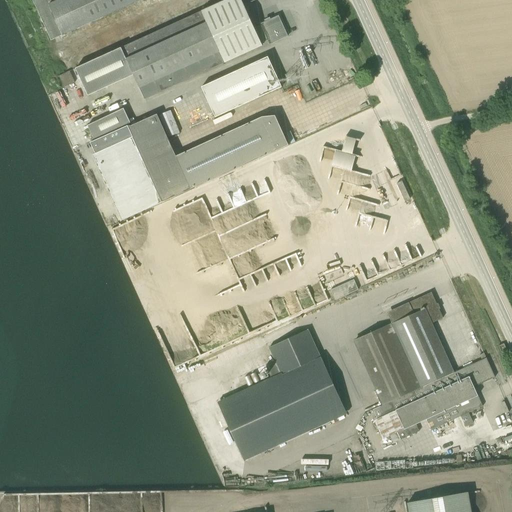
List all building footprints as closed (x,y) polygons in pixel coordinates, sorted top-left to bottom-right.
[(32,0),(37,10),(51,40),(139,0),(32,0)] [(134,75),(145,100),(262,46),(261,43),(268,40),(270,45),(288,36),(279,16),(260,24),(261,25),(254,28),(241,0),(226,0),(76,69),(88,96),(134,75)] [(267,57),(201,87),(214,118),(281,87),(267,57)] [(64,88),(75,83),(70,71),(59,77),(64,88)] [(94,140),(130,123),(124,109),(88,126),(94,140)] [(131,126),(128,126),(91,143),(96,154),(133,137),(133,138),(104,152),(112,171),(108,173),(118,195),(117,195),(127,217),(163,200),(253,159),(241,132),(178,161),(157,115),(131,126)] [(314,303),(329,296),(317,269),(302,275),(314,303)] [(331,290),(335,300),(358,290),(354,280),(331,290)] [(382,404),(454,373),(431,323),(443,318),(431,292),(409,303),(410,305),(388,314),(393,323),(354,341),(382,404)] [(272,379),(320,357),(308,330),(269,348),(276,361),(266,366),(272,379)] [(499,346),(498,346),(502,353),(507,351),(504,344),(500,345),(499,346)] [(454,373),(382,404),(383,405),(380,406),(384,416),(377,419),(385,438),(426,420),(431,430),(483,406),(474,387),(495,377),(486,358),(454,373)] [(409,511),(470,511),(467,492),(408,503),(409,511)]
